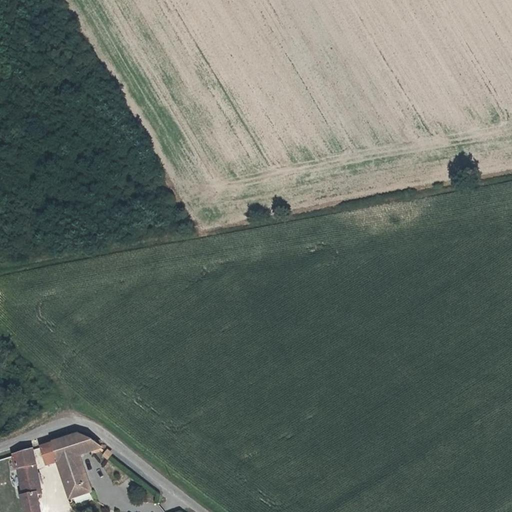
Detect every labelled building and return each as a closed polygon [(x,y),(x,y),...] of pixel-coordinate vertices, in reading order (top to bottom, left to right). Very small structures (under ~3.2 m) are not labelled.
[(67,488),(83,483),(75,458),(79,457),(103,450),(93,441),(80,435),(53,444),(59,462),(67,488)] [(48,465),(59,462),(53,444),(42,447),(48,465)] [(15,455),(24,511),(39,511),(37,494),(41,494),(34,449),(15,455)] [(87,483),(79,457),(75,458),(83,483),(84,484),(87,483)] [(90,493),(87,483),(84,484),(83,483),(67,488),(70,499),(90,493)]
